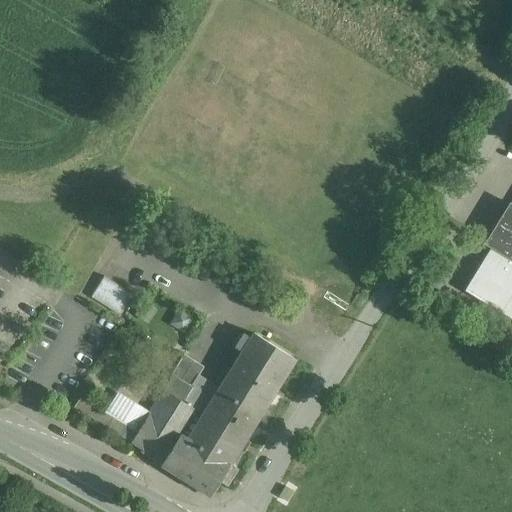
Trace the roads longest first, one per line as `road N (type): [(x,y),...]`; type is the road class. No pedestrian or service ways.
road 1 (unclassified): [(246,511),(511,95)]
road 2 (secondary): [(142,511),(0,434)]
